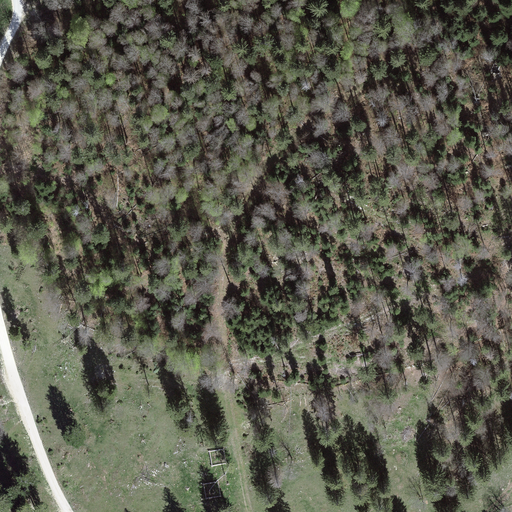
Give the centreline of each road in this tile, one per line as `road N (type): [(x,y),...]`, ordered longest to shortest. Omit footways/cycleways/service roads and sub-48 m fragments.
road 1 (track): [(449,0),(258,167),(242,201),(227,250),(223,331),(248,511)]
road 2 (unclassified): [(0,330),(65,511)]
